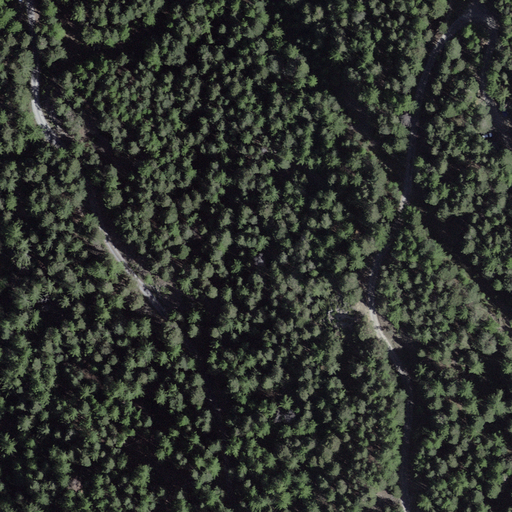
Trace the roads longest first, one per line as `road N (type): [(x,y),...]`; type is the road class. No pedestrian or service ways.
road 1 (track): [(418,511),(378,314),(408,149),(446,38),(470,21),(493,29),(482,70),(483,124),(511,182)]
road 2 (track): [(34,0),(44,110),(94,180),(119,241),(194,336),(244,511)]
